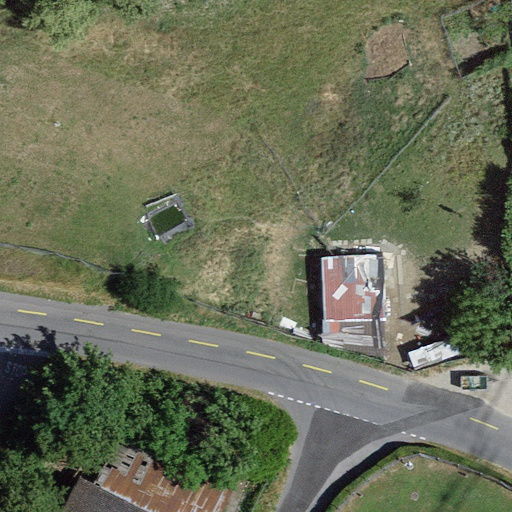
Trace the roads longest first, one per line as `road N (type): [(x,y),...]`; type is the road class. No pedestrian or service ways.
road 1 (residential): [(0,324),(232,361),(453,424),(511,451)]
road 2 (unknown): [(304,511),(368,397)]
